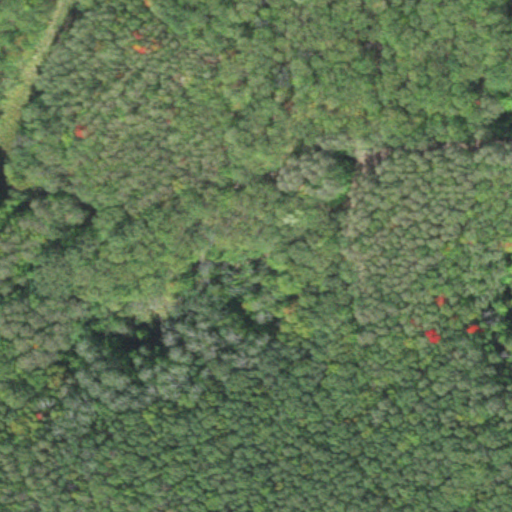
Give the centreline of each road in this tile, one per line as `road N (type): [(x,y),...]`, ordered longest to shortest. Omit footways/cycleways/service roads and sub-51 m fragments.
road 1 (track): [(0,320),(126,234),(233,180),(399,148),(511,153)]
road 2 (track): [(379,511),(376,361),(357,227),(373,152)]
